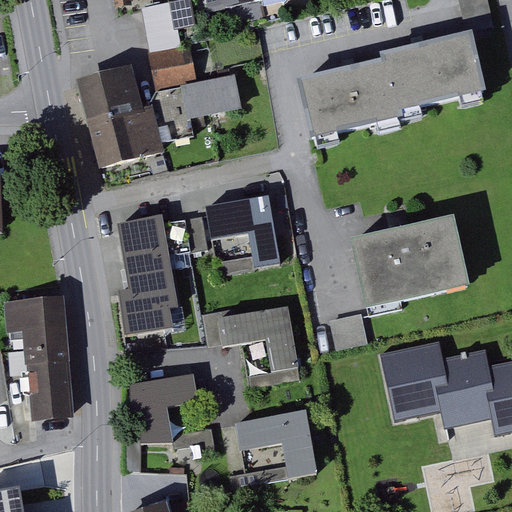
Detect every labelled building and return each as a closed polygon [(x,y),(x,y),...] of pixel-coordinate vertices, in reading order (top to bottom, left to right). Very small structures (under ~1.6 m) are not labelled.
[(253,0),(212,0),(214,9),(253,0)] [(486,0),(460,0),(469,36),(494,31),(486,0)] [(185,2),(151,9),(175,124),(242,111),(234,72),(201,78),(185,2)] [(490,96),(477,38),(384,59),(386,65),(302,84),(316,143),(427,117),(425,111),(490,96)] [(133,74),(81,86),(103,178),(169,162),(158,115),(144,118),(133,74)] [(9,173),(0,173),(0,233),(10,233),(9,173)] [(271,196),(211,209),(218,243),(251,235),(256,261),(284,255),(271,196)] [(164,221),(124,227),(135,295),(118,298),(125,343),(183,333),(164,221)] [(457,224),(358,248),(374,312),(472,288),(457,224)] [(72,416),(61,301),(7,307),(10,342),(27,340),(34,419),(72,416)] [(295,308),(234,322),(241,355),(274,348),(280,374),(308,368),(295,308)] [(338,353),(371,346),(364,315),(331,322),(338,353)] [(439,342),(386,355),(400,414),(453,401),(459,425),(495,416),(499,433),(511,430),(511,366),(492,371),(487,350),(443,361),(439,342)] [(192,377),(135,389),(148,449),(177,443),(170,412),(198,406),(192,377)] [(312,417),(251,424),(254,458),(287,454),(290,481),(318,478),(312,417)] [(20,490),(0,493),(0,511),(24,511),(20,490)]
